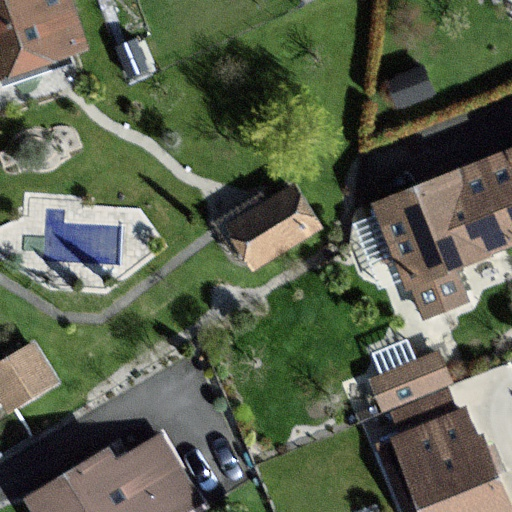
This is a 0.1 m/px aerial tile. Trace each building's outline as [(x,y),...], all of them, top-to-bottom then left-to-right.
[(67,0),(0,0),(0,73),(82,47),(67,0)] [(428,313),(468,298),(456,269),(489,257),(511,247),(511,150),(510,152),(456,173),(439,180),(377,204),(410,287),(417,285),(428,313)] [(316,227),(293,188),(230,225),(254,264),(316,227)] [(57,379),(35,344),(0,366),(0,395),(9,410),(57,379)] [(448,382),(436,356),(374,383),(386,409),(448,382)] [(509,511),(464,411),(393,442),(424,511),(509,511)] [(109,451),(31,498),(38,511),(182,511),(201,500),(162,436),(117,464),(109,451)]
